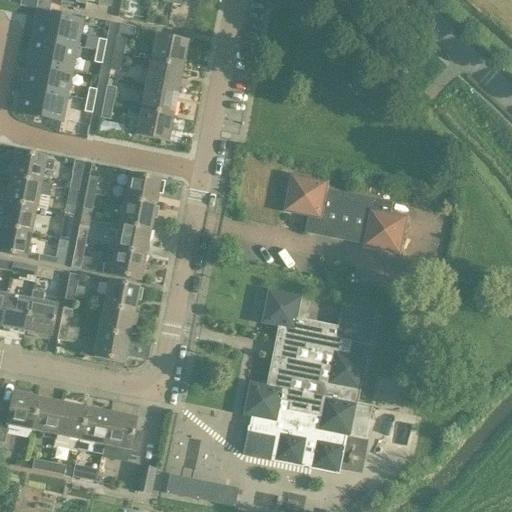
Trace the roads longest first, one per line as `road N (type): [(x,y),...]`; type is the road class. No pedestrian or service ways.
road 1 (residential): [(160,393),(203,169)]
road 2 (residential): [(0,122),(21,134),(203,169)]
road 3 (residential): [(203,169),(236,0)]
road 4 (residential): [(160,393),(0,360)]
road 5 (tertiary): [(511,101),(405,0)]
